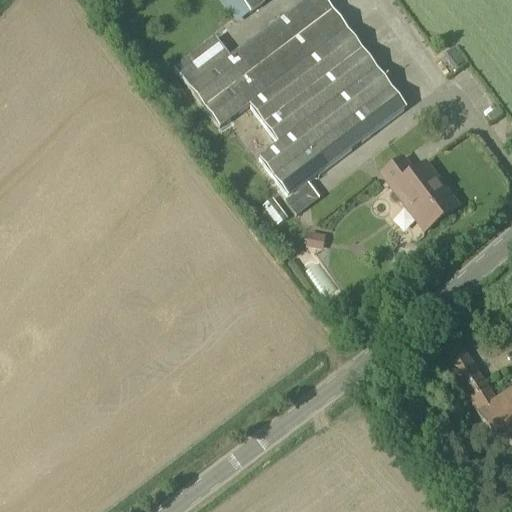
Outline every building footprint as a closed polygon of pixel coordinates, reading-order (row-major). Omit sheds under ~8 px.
[(234,55),(229,59),(214,39),(173,70),(219,130),(249,108),(277,146),(258,161),(288,200),(403,112),(344,34),(319,0),(308,0),(234,56),(234,55)] [(238,0),(249,14),(267,0),(238,0)] [(401,160),(381,176),(401,204),(406,200),(429,230),(457,209),(443,190),(440,192),(421,167),(412,174),(401,160)] [(322,253),(325,238),(308,234),(305,250),(322,253)] [(475,370),(457,382),(466,397),(485,385),(475,370)] [(511,393),(494,405),(487,393),(471,403),(478,415),(498,445),(511,435),(511,393)]
